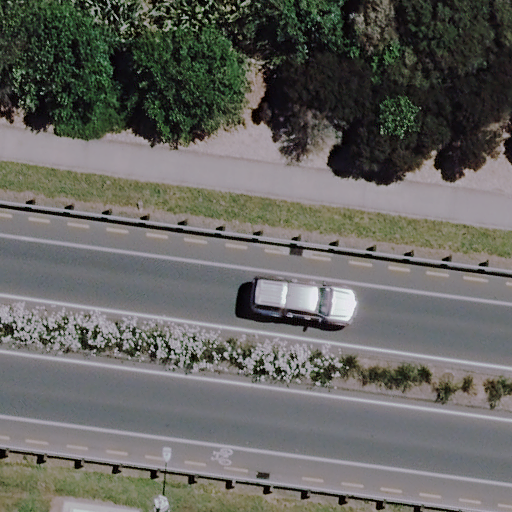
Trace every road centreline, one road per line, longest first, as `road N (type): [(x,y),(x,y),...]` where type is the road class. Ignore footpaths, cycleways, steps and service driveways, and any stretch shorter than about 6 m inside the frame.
road 1 (secondary): [(0,257),(511,336)]
road 2 (secondary): [(511,457),(0,391)]
